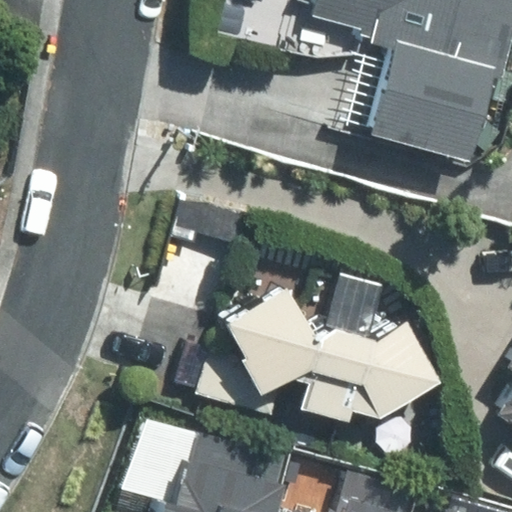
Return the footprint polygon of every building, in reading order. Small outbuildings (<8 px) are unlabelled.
[(380,26),(356,114),(456,141),(479,56),(489,59),(505,0),(307,0),(306,6),(380,26)] [(197,312),(107,286),(87,354),(189,384),(188,391),(273,412),(275,403),(330,413),(332,417),(417,378),(387,314),(353,329),(370,283),(329,268),(311,317),(293,335),(269,281),(197,312)] [(508,359),(485,392),(511,410),(511,315),(490,347),(508,359)] [(142,473),(131,511),(258,511),(276,449),(179,421),(163,479),(142,473)] [(287,511),(285,511),(284,511),(400,511),(409,483),(336,462),(322,511),(287,511)] [(467,511),(434,503),(430,511),(467,511)]
